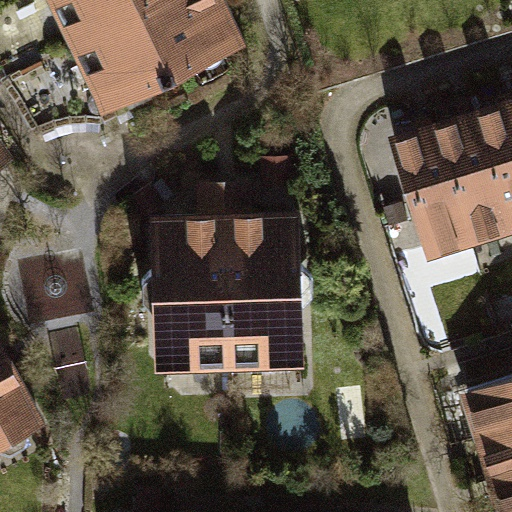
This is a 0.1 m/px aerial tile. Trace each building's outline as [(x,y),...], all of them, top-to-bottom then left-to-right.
[(40,0),(31,5),(100,134),(243,58),(212,0),(40,0)] [(511,97),(475,109),(510,220),(511,219),(511,97)] [(475,109),(435,121),(470,233),(510,220),(475,109)] [(435,121),(394,134),(430,245),(470,233),(435,121)] [(0,162),(1,161),(10,154),(0,140),(0,162)] [(288,155),(266,155),(267,179),(289,178),(288,155)] [(161,307),(162,353),(173,360),(292,356),(302,346),(300,302),(313,290),(312,269),(298,258),(296,221),(285,212),(253,215),(199,216),(169,218),(159,230),(160,266),(149,277),(149,297),(161,307)] [(0,441),(40,419),(0,345),(0,441)] [(511,428),(511,374),(466,388),(482,438),(511,428)] [(511,472),(511,428),(482,438),(494,478),(511,472)] [(511,511),(511,472),(494,478),(504,511),(511,511)]
